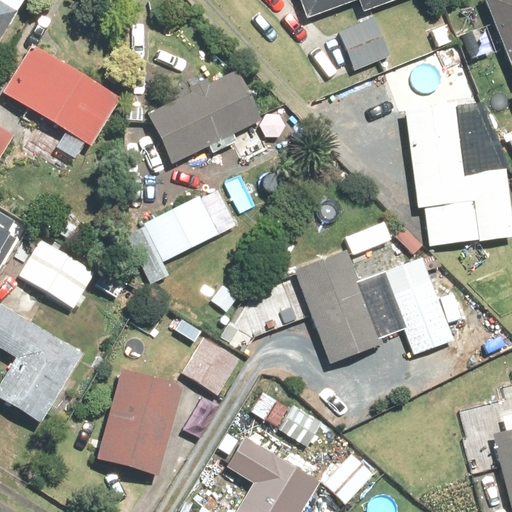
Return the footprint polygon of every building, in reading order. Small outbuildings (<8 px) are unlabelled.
[(294,0),(302,21),(355,2),(360,15),(401,0),(294,0)] [(511,0),(476,0),(511,83),(511,91),(507,93),(511,104),(511,0)] [(0,32),(12,13),(0,6),(0,32)] [(376,18),(340,33),(356,71),(392,56),(376,18)] [(114,101),(26,49),(0,92),(0,98),(85,150),(114,101)] [(143,114),(167,165),(256,123),(232,73),(143,114)] [(454,105),(400,112),(413,213),(420,212),(425,248),(510,237),(501,171),(464,176),(454,105)] [(0,173),(20,140),(0,128),(0,173)] [(202,194),(142,226),(165,268),(225,235),(202,194)] [(0,249),(16,224),(0,214),(0,249)] [(100,273),(44,241),(20,281),(77,314),(100,273)] [(342,252),(288,272),(324,367),(378,347),(376,341),(400,332),(410,359),(454,342),(422,257),(354,283),(342,252)] [(467,276),(448,285),(465,323),(484,314),(467,276)] [(138,316),(120,305),(101,336),(119,347),(138,316)] [(78,356),(0,309),(0,352),(13,360),(0,381),(0,409),(33,430),(78,356)] [(248,363),(193,324),(166,362),(221,401),(248,363)] [(154,478),(179,387),(116,370),(92,462),(154,478)] [(323,422),(265,390),(251,416),(309,447),(323,422)] [(511,511),(511,429),(489,436),(509,511),(511,511)] [(298,511),(315,485),(242,440),(223,471),(247,487),(231,511),(298,511)] [(379,477),(356,455),(327,485),(350,508),(379,477)]
